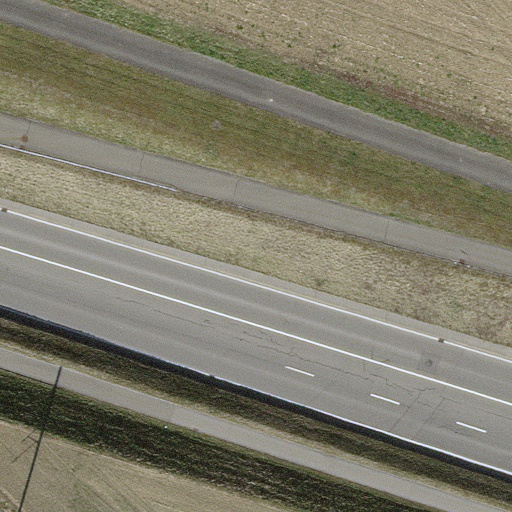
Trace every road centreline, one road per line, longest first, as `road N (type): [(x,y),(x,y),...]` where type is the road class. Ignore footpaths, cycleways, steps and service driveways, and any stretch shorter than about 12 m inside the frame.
road 1 (track): [(511,177),(0,2)]
road 2 (primary): [(0,255),(511,421)]
